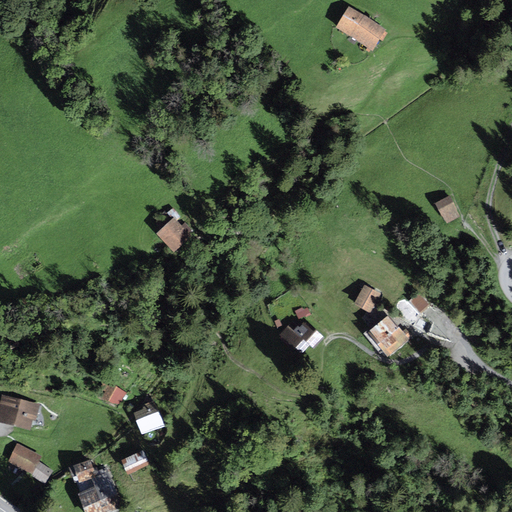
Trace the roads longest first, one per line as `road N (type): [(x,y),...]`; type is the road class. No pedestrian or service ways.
road 1 (track): [(510,263),(489,198),(511,129)]
road 2 (track): [(435,340),(395,362),(344,335),(324,345)]
